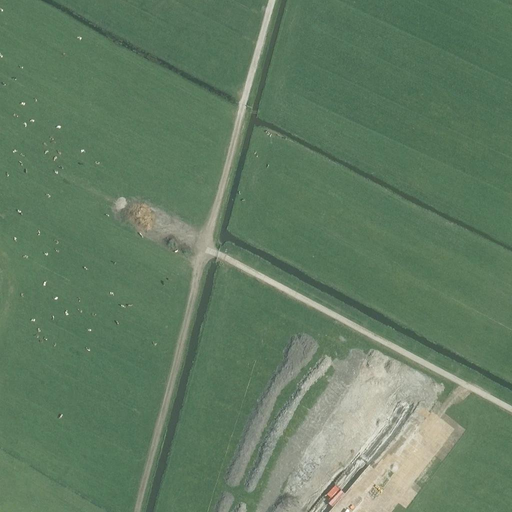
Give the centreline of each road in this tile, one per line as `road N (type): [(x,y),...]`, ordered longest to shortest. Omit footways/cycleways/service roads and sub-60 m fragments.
road 1 (track): [(205,247),(511,410)]
road 2 (track): [(205,247),(138,511)]
road 3 (track): [(271,0),(205,247)]
road 4 (track): [(350,511),(465,385)]
